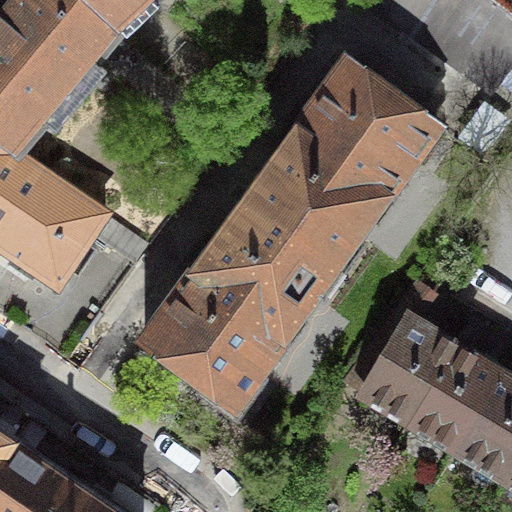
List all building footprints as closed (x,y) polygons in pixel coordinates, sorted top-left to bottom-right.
[(0,140),(19,154),(122,31),(89,0),(2,0),(0,3),(0,140)] [(89,0),(122,31),(155,0),(89,0)] [(437,36),(498,81),(511,62),(511,17),(488,0),(368,0),(412,31),(418,23),(437,36)] [(295,130),(246,198),(336,264),(437,124),(347,58),(311,109),(306,105),(298,116),(290,126),(295,130)] [(106,212),(19,154),(0,140),(0,245),(16,256),(58,284),(106,212)] [(195,268),(144,338),(234,404),(336,264),(246,198),(210,247),(205,244),(198,254),(190,265),(195,268)] [(410,420),(456,345),(431,330),(409,317),(408,318),(394,310),(354,364),(373,376),(363,392),(410,420)] [(457,448),(502,373),(478,358),(456,345),(410,420),(457,448)] [(503,476),(511,461),(511,378),(502,373),(457,448),(503,476)] [(0,458),(16,435),(0,424),(0,458)] [(129,511),(97,490),(16,435),(0,458),(0,511),(129,511)] [(511,461),(503,476),(511,481),(511,461)]
